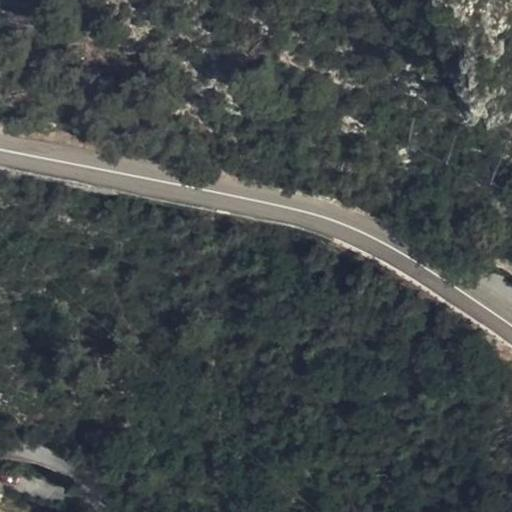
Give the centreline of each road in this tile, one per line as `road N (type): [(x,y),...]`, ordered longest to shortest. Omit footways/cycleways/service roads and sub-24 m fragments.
road 1 (secondary): [(511,327),(428,268),(346,226),(0,154)]
road 2 (unclassified): [(0,454),(61,469),(114,511)]
